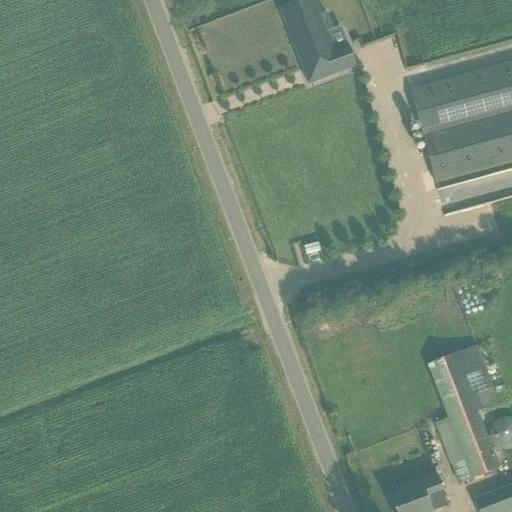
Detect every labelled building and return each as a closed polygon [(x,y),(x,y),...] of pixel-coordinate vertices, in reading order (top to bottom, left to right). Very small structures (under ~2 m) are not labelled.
[(306,0),(278,11),(308,87),(356,69),(340,28),(332,32),(325,14),(319,16),(314,0),(306,0)] [(511,64),(409,92),(436,186),(511,165),(511,64)] [(477,347),(426,369),(459,454),(449,457),(453,466),(450,467),(458,487),(499,471),(478,414),(500,406),(494,390),(477,347)] [(494,390),(500,406),(508,403),(505,395),(505,394),(502,387),(494,390)] [(394,511),(436,511),(447,508),(442,493),(443,493),(436,474),(400,488),(403,495),(390,500),(394,511)] [(511,511),(511,491),(473,502),(475,511),(511,511)]
